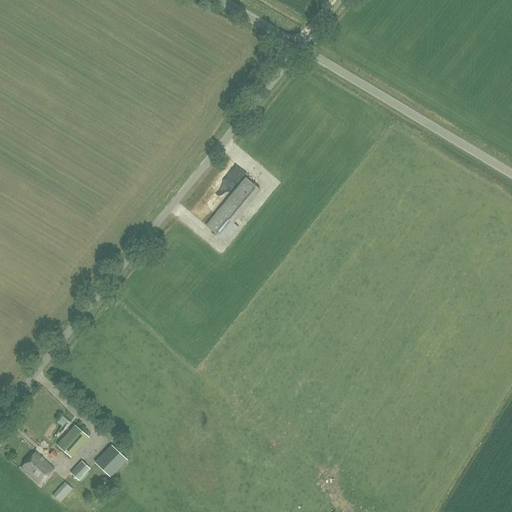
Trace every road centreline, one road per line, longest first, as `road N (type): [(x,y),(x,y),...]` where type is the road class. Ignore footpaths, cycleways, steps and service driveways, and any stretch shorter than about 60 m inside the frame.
road 1 (unclassified): [(0,425),(302,47)]
road 2 (unclassified): [(511,174),(302,47)]
